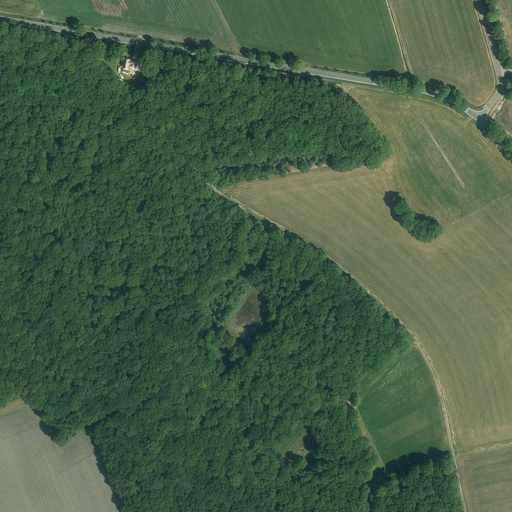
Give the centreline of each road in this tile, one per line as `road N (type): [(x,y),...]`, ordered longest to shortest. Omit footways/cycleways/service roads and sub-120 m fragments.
road 1 (track): [(464,511),(443,403),(418,345),(311,246),(216,190),(70,42),(68,30)]
road 2 (tertiary): [(479,119),(422,90),(0,18)]
road 3 (unclassified): [(479,119),(500,88),(479,0)]
